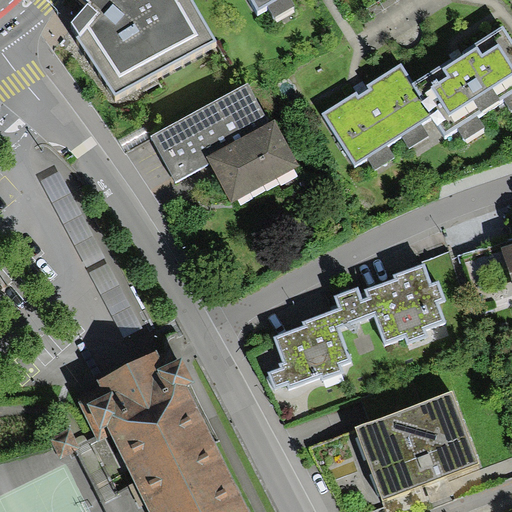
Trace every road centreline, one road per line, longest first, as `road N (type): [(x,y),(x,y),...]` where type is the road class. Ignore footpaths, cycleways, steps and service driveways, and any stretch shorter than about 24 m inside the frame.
road 1 (residential): [(197,334),(165,263),(123,200),(0,51)]
road 2 (residential): [(197,334),(396,228),(511,190)]
road 3 (residential): [(294,511),(197,334)]
